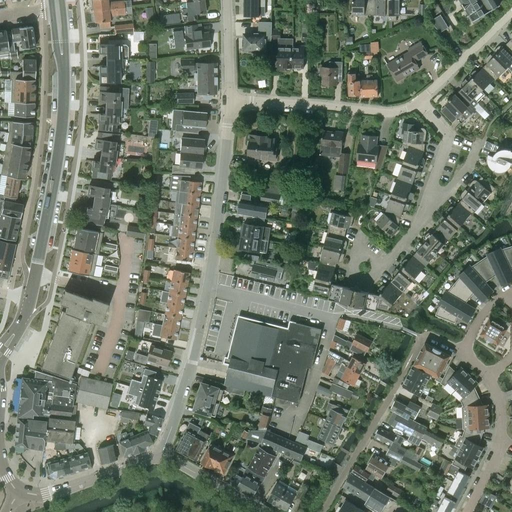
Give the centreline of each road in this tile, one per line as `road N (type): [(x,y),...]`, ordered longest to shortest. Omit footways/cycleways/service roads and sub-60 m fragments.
road 1 (residential): [(160,458),(200,326),(229,101)]
road 2 (secondary): [(29,299),(60,139),(59,6)]
road 3 (residential): [(462,351),(420,337),(323,511)]
road 4 (residential): [(229,101),(379,112),(418,101)]
road 5 (secondary): [(19,491),(45,494),(160,458)]
road 6 (residential): [(418,101),(511,11)]
